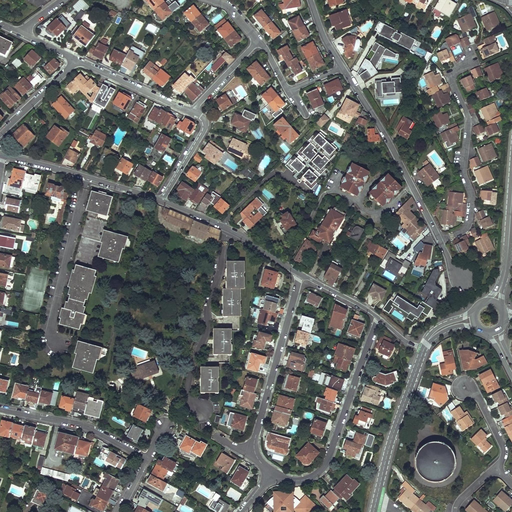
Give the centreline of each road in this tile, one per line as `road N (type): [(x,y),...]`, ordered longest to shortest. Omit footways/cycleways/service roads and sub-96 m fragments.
road 1 (residential): [(270,472),(299,480),(325,465),(378,317)]
road 2 (residential): [(300,274),(254,436),(255,456),(270,472)]
road 3 (residential): [(439,239),(461,230),(469,216),(462,171),(468,125),(452,76),(466,61)]
road 4 (residential): [(342,67),(439,239)]
road 5 (tertiary): [(375,502),(423,347)]
road 6 (residential): [(4,156),(160,199)]
road 7 (residential): [(160,199),(244,236),(300,274)]
road 8 (residential): [(0,406),(78,423),(147,457)]
road 9 (residential): [(193,111),(78,58)]
